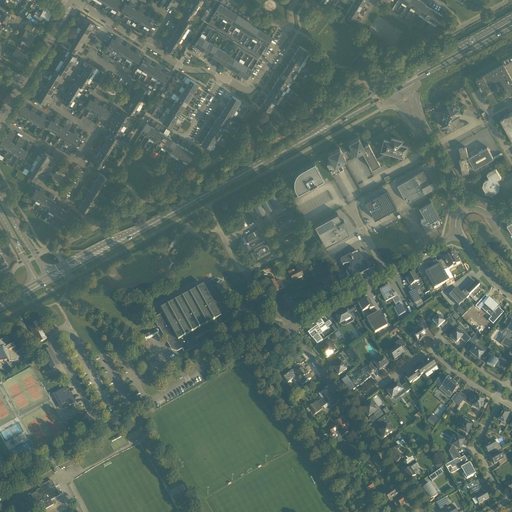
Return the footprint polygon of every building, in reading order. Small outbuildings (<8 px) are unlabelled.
[(118,2),(119,0),(116,0),(112,8),(117,11),(121,3),(118,2)] [(178,5),(169,0),(165,0),(164,4),(171,8),(173,5),(176,7),(178,5)] [(188,5),(196,10),(198,5),(199,6),(199,5),(190,0),(186,0),(187,0),(190,2),(188,5)] [(359,12),(362,7),(353,2),(353,1),(350,0),(347,5),(350,6),(359,12)] [(415,11),(421,1),(419,0),(415,0),(411,7),(415,10),(415,11)] [(125,13),(132,3),(130,1),(128,5),(125,3),(120,10),(119,12),(124,15),(125,13)] [(419,14),(425,5),(425,4),(421,1),(415,11),(419,14)] [(130,16),(135,9),(132,7),(134,4),(132,3),(125,13),(126,14),(125,16),(129,18),(130,16)] [(219,15),(224,6),(220,4),(214,13),(219,15)] [(0,5),(0,6),(0,14),(1,15),(0,16),(0,19),(6,22),(10,16),(5,13),(7,10),(5,8),(2,6),(0,5)] [(183,6),(182,8),(193,15),(194,14),(193,14),(196,10),(188,5),(186,8),(183,6)] [(424,16),(429,7),(425,5),(419,14),(424,16)] [(223,18),(229,9),(224,6),(219,15),(223,18)] [(359,12),(350,6),(347,11),(355,17),(359,12)] [(52,12),(44,7),(41,12),(36,9),(32,15),(41,20),(42,19),(46,22),(52,12)] [(135,19),(142,9),(139,7),(137,11),(135,9),(130,16),(135,19)] [(429,7),(424,16),(428,19),(433,10),(429,7)] [(193,16),(193,15),(182,8),(181,10),(184,12),(182,15),(190,19),(192,15),(193,16)] [(140,22),(144,15),(142,13),(144,10),(142,9),(135,19),(140,22)] [(233,12),(229,9),(223,18),(228,21),(233,12)] [(433,10),(428,19),(432,22),(438,13),(433,10)] [(355,17),(347,11),(344,16),(352,21),(355,17)] [(232,23),(238,15),(233,12),(228,21),(232,23)] [(145,25),(151,15),(149,13),(147,17),(144,15),(140,22),(145,25)] [(438,13),(432,22),(436,24),(442,15),(438,13)] [(151,15),(145,25),(150,28),(154,21),(151,19),(153,16),(151,15)] [(236,26),(242,17),(238,15),(232,23),(236,26)] [(242,17),(236,26),(241,29),(240,30),(246,20),(242,17)] [(178,19),(176,21),(188,28),(188,27),(190,23),(183,18),(181,21),(178,19)] [(83,23),(95,31),(96,29),(93,27),(95,24),(87,19),(84,23),(83,23)] [(246,20),(240,30),(245,33),(250,24),(251,23),(246,20)] [(178,25),(177,28),(184,33),(187,29),(188,29),(188,28),(176,21),(175,23),(178,25)] [(25,38),(31,42),(35,36),(30,33),(34,26),(28,22),(28,23),(26,26),(26,25),(26,26),(23,30),(25,31),(20,39),(25,42),(24,41),(25,38)] [(81,29),(89,33),(90,31),(94,33),(95,31),(83,23),(83,24),(83,25),(81,29)] [(249,35),(254,26),(250,24),(245,33),(249,35)] [(254,26),(249,35),(253,38),(259,29),(254,26)] [(170,31),(181,38),(184,33),(177,28),(175,31),(172,29),(170,31)] [(78,32),(77,33),(89,40),(90,38),(87,36),(89,33),(81,29),(78,33),(78,32)] [(259,29),(253,38),(257,40),(263,32),(259,29)] [(181,38),(170,31),(169,33),(172,35),(171,38),(178,42),(181,38)] [(262,43),(267,34),(263,32),(257,40),(262,43)] [(75,38),(83,43),(84,40),(88,42),(89,40),(77,33),(77,34),(75,38)] [(267,34),(262,43),(266,46),(272,37),(267,34)] [(204,39),(200,36),(194,45),(199,48),(204,39)] [(106,48),(110,51),(111,52),(119,38),(117,37),(115,40),(112,38),(106,48)] [(71,43),(83,50),(84,48),(81,46),(83,43),(75,38),(72,43),(72,42),(71,43)] [(119,42),(121,39),(119,38),(111,52),(110,52),(115,55),(122,44),(119,42)] [(178,42),(171,38),(169,41),(166,39),(164,41),(175,47),(178,42)] [(204,39),(199,48),(203,51),(209,42),(204,39)] [(175,47),(164,41),(163,43),(166,45),(165,48),(168,49),(166,52),(171,55),(173,53),(172,52),(175,47)] [(209,42),(203,51),(207,53),(213,45),(209,42)] [(82,52),(83,50),(71,43),(72,44),(69,48),(77,53),(78,50),(82,52)] [(129,44),(127,43),(125,46),(122,44),(115,55),(120,58),(121,56),(129,44)] [(129,44),(121,56),(122,56),(123,55),(127,58),(132,50),(129,48),(131,45),(129,44)] [(213,45),(207,53),(212,56),(217,47),(213,45)] [(299,46),(297,50),(305,56),(308,51),(299,46)] [(212,56),(216,59),(222,50),(217,47),(212,56)] [(26,55),(17,49),(16,52),(14,51),(13,54),(10,52),(6,58),(13,62),(15,58),(21,62),(26,55)] [(130,61),(131,62),(138,50),(136,49),(134,52),(132,50),(127,58),(131,60),(130,61)] [(138,54),(140,51),(138,50),(131,62),(132,62),(132,61),(137,64),(141,56),(138,54)] [(216,59),(220,61),(226,53),(222,50),(216,59)] [(294,55),(303,60),(305,56),(297,50),(294,55)] [(66,56),(77,63),(79,61),(75,59),(77,56),(70,52),(67,56),(66,55),(66,56)] [(224,65),(230,57),(231,55),(226,53),(220,61),(220,62),(224,65)] [(294,55),(291,59),(300,64),(303,60),(294,55)] [(66,57),(64,62),(71,66),(73,64),(76,66),(77,63),(66,56),(65,57),(66,57)] [(230,57),(224,65),(229,68),(234,59),(230,57)] [(149,59),(147,58),(145,61),(142,60),(138,67),(142,70),(141,71),(142,71),(149,59)] [(149,59),(142,71),(143,72),(143,71),(148,73),(152,66),(149,64),(151,61),(149,59)] [(234,59),(229,68),(233,71),(238,62),(234,59)] [(289,63),(297,69),(300,64),(291,59),(289,63)] [(60,66),(71,73),(73,71),(69,69),(71,66),(64,62),(61,66),(60,65),(60,66)] [(238,62),(233,71),(237,73),(243,64),(238,62)] [(83,64),(82,66),(93,73),(94,73),(93,72),(96,68),(88,63),(86,66),(83,64)] [(289,63),(286,67),(295,73),(297,69),(289,63)] [(152,66),(148,73),(152,76),(151,77),(152,77),(159,65),(157,64),(155,67),(152,66)] [(243,64),(237,73),(242,76),(247,67),(243,64)] [(511,79),(503,64),(476,79),(482,89),(498,80),(499,81),(501,80),(509,95),(510,95),(511,97),(511,112),(500,119),(511,141),(511,140),(511,79)] [(153,77),(157,79),(162,72),(159,70),(161,67),(159,65),(152,77),(153,77)] [(56,70),(65,76),(67,73),(70,75),(71,73),(60,66),(59,67),(60,67),(58,71),(56,70)] [(82,66),(80,68),(84,70),(82,73),(89,78),(92,74),(93,74),(93,73),(82,66)] [(247,67),(242,76),(246,79),(252,70),(247,67)] [(292,77),(295,73),(286,67),(283,72),(292,77)] [(65,76),(56,70),(53,74),(52,73),(52,74),(63,82),(65,80),(61,78),(63,75),(65,76)] [(169,71),(167,70),(165,73),(162,72),(157,79),(161,82),(161,83),(164,85),(168,77),(166,76),(169,71)] [(289,82),(292,77),(283,72),(282,71),(279,76),(289,82)] [(77,74),(76,76),(87,83),(88,82),(87,82),(89,78),(82,73),(80,76),(77,74)] [(50,80),(57,84),(59,82),(62,84),(63,82),(52,74),(51,75),(52,75),(50,80)] [(87,84),(87,83),(76,76),(74,78),(78,80),(76,83),(74,81),(74,82),(83,87),(86,83),(87,84)] [(279,76),(277,80),(286,85),(288,81),(289,82),(279,76)] [(190,79),(187,84),(196,89),(197,88),(199,85),(190,79)] [(57,84),(50,80),(47,84),(46,83),(46,84),(57,91),(59,89),(55,87),(57,84)] [(288,87),(286,85),(277,80),(274,85),(283,90),(285,91),(288,87)] [(69,82),(68,84),(79,92),(80,91),(79,90),(81,86),(83,88),(83,87),(74,82),(72,84),(69,82)] [(46,85),(44,89),(51,94),(53,91),(56,93),(57,91),(46,84),(45,85),(46,85)] [(79,92),(68,84),(66,86),(70,88),(68,91),(76,96),(78,92),(79,92)] [(187,84),(185,88),(193,93),(196,89),(187,84)] [(135,86),(134,88),(146,95),(146,94),(145,94),(148,89),(140,85),(138,88),(135,86)] [(274,85),(271,89),(280,94),(283,90),(274,85)] [(134,95),(142,99),(144,95),(145,96),(146,95),(134,88),(133,90),(136,92),(134,95)] [(185,88),(182,92),(191,98),(193,93),(185,88)] [(51,94),(44,89),(41,94),(40,93),(40,94),(52,101),(53,99),(50,97),(51,94)] [(271,89),(269,93),(277,99),(280,94),(271,89)] [(62,94),(74,101),(74,100),(73,100),(76,96),(68,91),(66,94),(63,92),(62,94)] [(188,102),(191,98),(182,92),(179,97),(188,102)] [(269,93),(268,94),(266,97),(275,103),(277,99),(269,93)] [(40,94),(39,95),(38,94),(36,97),(38,99),(45,104),(47,101),(50,103),(52,101),(40,94)] [(73,102),(74,101),(62,94),(60,96),(64,98),(62,101),(63,102),(67,104),(69,106),(72,101),(73,102)] [(139,103),(142,99),(134,95),(132,98),(129,96),(128,98),(140,105),(140,104),(139,103)] [(176,100),(175,100),(185,106),(188,102),(179,97),(176,95),(174,99),(176,100)] [(232,96),(229,100),(238,105),(241,101),(232,96)] [(266,97),(263,102),(272,107),(275,103),(266,97)] [(93,101),(90,99),(85,106),(89,109),(89,110),(90,110),(97,99),(95,98),(93,101)] [(128,104),(136,109),(138,105),(139,105),(140,105),(128,98),(127,100),(130,102),(128,104)] [(99,100),(97,99),(90,110),(89,111),(94,115),(95,113),(100,105),(97,103),(99,100)] [(183,111),(185,106),(175,100),(173,105),(183,111)] [(229,100),(227,104),(235,110),(238,105),(229,100)] [(21,118),(23,116),(27,108),(25,106),(27,103),(24,102),(17,113),(16,115),(21,118)] [(263,102),(261,106),(269,112),(272,107),(263,102)] [(99,116),(107,105),(104,103),(102,107),(100,105),(95,113),(99,115),(99,116)] [(126,107),(123,105),(122,107),(133,114),(136,109),(128,104),(126,107)] [(233,114),(235,110),(227,104),(224,109),(233,114)] [(109,106),(107,105),(99,116),(98,118),(103,121),(110,111),(107,109),(109,106)] [(183,111),(173,105),(170,109),(179,114),(181,110),(183,111)] [(457,126),(460,114),(458,114),(459,109),(456,108),(456,107),(452,105),(451,107),(447,106),(445,113),(444,113),(443,118),(444,119),(441,126),(445,127),(445,129),(449,130),(450,129),(453,130),(455,125),(457,126)] [(26,119),(27,119),(34,108),(32,107),(30,110),(27,108),(23,116),(27,118),(26,119)] [(28,119),(33,122),(37,114),(34,112),(36,109),(34,108),(27,119),(28,120),(28,119)] [(176,119),(179,114),(170,109),(167,113),(176,119)] [(224,109),(221,113),(230,119),(233,114),(224,109)] [(116,112),(115,114),(127,121),(128,122),(132,117),(121,111),(120,114),(116,112)] [(36,125),(37,125),(44,114),(42,113),(40,116),(37,114),(33,122),(37,124),(36,125)] [(167,113),(165,118),(174,123),(176,119),(167,113)] [(217,117),(227,123),(230,119),(221,113),(219,117),(218,117),(217,117)] [(44,114),(37,125),(38,126),(38,125),(42,128),(47,120),(44,118),(46,115),(44,114)] [(127,121),(115,114),(114,116),(117,118),(115,121),(123,125),(125,127),(128,122),(127,121)] [(217,117),(215,121),(223,127),(225,128),(227,123),(217,117)] [(50,130),(50,131),(57,119),(55,118),(53,121),(50,119),(46,127),(50,130)] [(165,118),(162,122),(171,128),(174,123),(165,118)] [(52,131),(56,133),(60,125),(57,124),(59,120),(57,119),(50,131),(51,131),(52,131)] [(110,121),(109,123),(121,131),(121,130),(120,129),(123,125),(115,121),(114,123),(110,121)] [(221,131),(223,127),(215,121),(212,126),(221,131)] [(109,123),(108,126),(111,127),(109,130),(117,135),(118,133),(122,135),(123,132),(121,131),(109,123)] [(146,123),(141,132),(145,135),(151,126),(146,123)] [(59,136),(60,137),(67,125),(65,124),(63,127),(60,125),(56,133),(60,136),(59,136)] [(69,126),(67,125),(60,137),(61,137),(65,139),(70,131),(67,130),(69,126)] [(145,135),(150,137),(155,129),(151,126),(145,135)] [(212,126),(209,130),(218,135),(221,131),(212,126)] [(154,140),(160,131),(155,129),(150,137),(154,140)] [(64,142),(69,144),(77,131),(75,130),(73,133),(70,131),(65,139),(64,142)] [(218,135),(209,130),(207,134),(216,140),(218,135)] [(71,142),(75,145),(80,138),(77,136),(79,132),(77,131),(69,144),(69,145),(71,142)] [(158,143),(164,134),(160,131),(154,140),(158,143)] [(104,137),(115,144),(116,143),(115,143),(118,138),(110,134),(108,137),(105,135),(104,137)] [(162,147),(168,137),(164,134),(158,143),(162,145),(162,146),(162,147)] [(207,134),(204,139),(213,144),(216,140),(207,134)] [(3,148),(10,136),(8,135),(6,138),(3,137),(0,141),(0,145),(3,147),(2,148),(3,148)] [(8,150),(13,143),(10,141),(12,138),(10,136),(3,148),(4,149),(4,148),(8,150)] [(104,144),(112,148),(114,144),(115,145),(115,144),(104,137),(103,139),(106,141),(104,144)] [(162,147),(166,149),(172,139),(168,137),(162,147)] [(372,169),(374,168),(375,168),(374,167),(376,166),(377,167),(380,165),(377,159),(386,154),(400,158),(400,157),(404,158),(407,146),(401,144),(402,141),(391,138),(390,141),(384,140),(380,151),(385,153),(376,157),(368,143),(363,146),(362,144),(361,145),(360,143),(361,143),(358,138),(349,143),(351,147),(349,148),(353,155),(355,154),(355,155),(362,151),(372,169)] [(171,152),(176,143),(172,140),(173,139),(172,139),(166,149),(171,152)] [(210,149),(213,144),(204,139),(201,143),(210,149)] [(13,154),(20,142),(18,141),(16,144),(13,143),(8,150),(12,153),(12,154),(13,154)] [(20,142),(13,154),(13,155),(14,154),(18,156),(23,149),(20,147),(22,144),(20,142)] [(181,146),(176,143),(171,152),(175,155),(181,146)] [(98,146),(109,154),(110,153),(109,152),(112,148),(104,144),(102,146),(99,144),(98,146)] [(32,150),(31,151),(36,154),(40,149),(39,148),(34,146),(32,150)] [(98,153),(106,158),(108,154),(109,154),(98,146),(97,148),(100,150),(98,153)] [(181,146),(175,155),(179,157),(185,148),(181,146)] [(23,149),(18,156),(22,159),(22,160),(30,149),(27,147),(25,150),(23,149)] [(459,149),(461,157),(462,157),(462,159),(459,160),(460,165),(461,165),(461,167),(462,171),(462,174),(469,172),(469,170),(474,168),(474,169),(493,158),(493,157),(487,147),(468,157),(468,156),(466,147),(459,149)] [(189,151),(185,148),(179,157),(184,160),(189,151)] [(343,167),(340,163),(346,160),(343,155),(342,155),(341,154),(342,154),(339,148),(334,151),(335,152),(333,153),(333,152),(328,155),(331,160),(331,159),(332,161),(326,164),(332,174),(340,170),(340,169),(343,167)] [(54,161),(55,158),(43,151),(43,152),(44,152),(41,157),(49,161),(50,159),(54,161)] [(194,154),(189,151),(184,160),(188,163),(194,154)] [(106,158),(98,153),(96,156),(93,154),(92,156),(103,163),(104,163),(103,162),(106,158)] [(92,163),(100,168),(102,169),(105,164),(103,163),(92,156),(91,158),(94,160),(92,163)] [(37,161),(38,161),(49,168),(50,166),(47,164),(49,161),(41,157),(38,161),(38,160),(37,161)] [(35,166),(43,171),(44,168),(48,170),(49,168),(38,161),(35,166)] [(323,179),(314,162),(301,169),(300,170),(298,172),(297,173),(296,175),(295,177),(294,179),(294,181),(294,183),(294,185),(294,187),(295,189),(297,193),(323,179)] [(43,171),(35,166),(33,170),(32,170),(31,171),(43,178),(44,176),(41,174),(43,171)] [(487,174),(489,178),(484,181),(482,186),(486,191),(485,193),(487,193),(487,194),(490,195),(490,194),(492,195),(493,195),(493,193),(498,190),(500,185),(497,180),(501,178),(496,168),(487,174)] [(38,178),(42,180),(43,178),(31,171),(29,169),(26,174),(29,176),(37,181),(38,178)] [(60,169),(52,175),(59,184),(67,178),(60,169)] [(401,194),(428,179),(423,170),(397,185),(401,194)] [(99,175),(97,178),(105,183),(107,178),(108,179),(109,178),(97,171),(96,173),(99,175)] [(91,181),(102,187),(103,188),(103,187),(102,187),(105,183),(97,178),(95,181),(92,179),(91,181)] [(429,183),(428,179),(401,194),(406,202),(424,193),(423,192),(433,186),(431,182),(429,183)] [(99,192),(102,187),(91,181),(90,183),(93,185),(91,188),(99,192)] [(43,189),(41,188),(39,191),(36,189),(31,198),(35,200),(34,201),(35,201),(43,189)] [(86,188),(85,190),(97,198),(97,197),(96,196),(99,192),(91,188),(89,190),(86,188)] [(41,203),(46,195),(43,194),(45,190),(43,189),(35,201),(35,202),(35,203),(39,206),(41,203)] [(96,198),(97,198),(85,190),(84,192),(87,194),(85,197),(93,202),(95,198),(96,198)] [(396,208),(387,190),(365,202),(368,209),(369,208),(372,213),(371,214),(374,220),(396,208)] [(41,203),(41,204),(40,205),(44,208),(44,207),(45,207),(53,195),(51,194),(49,197),(46,195),(41,203)] [(280,203),(279,201),(276,203),(271,194),(267,196),(274,207),(280,203)] [(53,195),(45,207),(46,208),(46,207),(50,209),(54,203),(56,201),(53,200),(55,196),(53,195)] [(80,198),(79,200),(91,207),(90,206),(93,202),(85,197),(83,200),(80,198)] [(270,210),(263,198),(260,200),(267,212),(270,210)] [(81,204),(81,205),(79,207),(87,212),(89,208),(90,208),(91,207),(79,200),(78,202),(81,204)] [(431,205),(433,205),(431,201),(418,207),(420,211),(421,211),(424,218),(420,220),(422,222),(420,223),(422,227),(423,226),(426,230),(439,223),(437,218),(438,218),(431,205)] [(53,216),(61,203),(59,202),(57,205),(54,203),(50,209),(49,211),(48,213),(53,216)] [(251,204),(258,216),(261,214),(260,212),(263,210),(260,204),(257,206),(254,202),(251,204)] [(59,217),(64,209),(61,208),(63,204),(61,203),(53,216),(52,217),(57,220),(59,217)] [(256,220),(248,206),(242,209),(250,224),(256,220)] [(71,209),(69,208),(67,211),(64,209),(59,217),(63,219),(63,220),(64,221),(71,209)] [(277,224),(290,217),(288,213),(275,221),(277,224)] [(314,226),(325,247),(348,234),(344,226),(346,225),(343,220),(341,221),(337,214),(314,226)] [(283,232),(294,226),(292,222),(281,228),(283,232)] [(172,246),(177,239),(180,235),(173,230),(168,237),(164,235),(162,239),(166,241),(168,243),(165,248),(173,253),(176,249),(172,246)] [(284,236),(286,240),(297,234),(296,232),(295,230),(284,236)] [(258,231),(246,238),(249,244),(262,237),(258,231)] [(266,245),(264,241),(252,247),(254,252),(256,251),(266,245)] [(258,260),(271,253),(269,250),(264,252),(263,249),(258,251),(259,253),(256,255),(258,260)] [(350,280),(368,270),(358,252),(353,255),(355,261),(351,262),(347,258),(340,262),(350,280)] [(443,259),(438,262),(444,272),(446,270),(449,269),(460,263),(458,260),(459,259),(457,255),(456,256),(454,253),(450,255),(447,257),(447,256),(443,259)] [(163,265),(169,270),(175,263),(168,258),(163,265)] [(449,281),(444,272),(438,262),(434,264),(435,267),(425,272),(434,289),(449,281)] [(289,275),(293,281),(303,276),(300,270),(289,275)] [(446,270),(444,272),(449,281),(452,279),(449,274),(448,274),(446,270)] [(408,293),(414,304),(421,300),(415,290),(418,288),(415,284),(419,282),(414,273),(409,276),(406,278),(410,286),(408,287),(410,292),(408,293)] [(326,291),(339,287),(334,275),(327,278),(329,285),(324,287),(326,291)] [(280,280),(275,283),(272,278),(266,281),(273,294),(279,291),(279,290),(284,288),(280,280)] [(226,306),(223,301),(229,298),(227,294),(228,293),(222,283),(221,284),(220,282),(216,284),(218,286),(215,287),(212,281),(203,286),(217,311),(226,306)] [(452,293),(449,296),(459,306),(462,303),(466,299),(470,295),(474,298),(481,291),(478,288),(479,286),(475,282),(467,290),(466,290),(466,289),(461,294),(456,289),(452,293)] [(217,311),(203,286),(198,289),(196,285),(170,299),(172,303),(161,309),(163,314),(153,319),(158,328),(161,327),(167,337),(165,339),(169,346),(171,344),(173,348),(177,350),(181,347),(184,354),(186,353),(186,352),(187,353),(187,352),(188,352),(198,346),(195,339),(198,337),(198,338),(207,333),(207,332),(210,330),(210,331),(219,326),(219,325),(222,323),(223,324),(232,319),(227,310),(219,314),(217,311)] [(390,288),(389,289),(388,287),(379,292),(386,303),(392,299),(396,307),(394,309),(398,317),(405,313),(401,307),(403,306),(399,297),(398,296),(397,297),(396,295),(397,295),(396,292),(392,295),(390,291),(391,291),(390,288)] [(289,291),(282,294),(278,296),(287,313),(294,310),(292,305),(290,302),(294,301),(289,291)] [(485,296),(475,307),(476,307),(479,310),(483,305),(489,310),(487,313),(492,318),(489,321),(493,324),(493,325),(502,314),(497,309),(498,308),(495,306),(496,306),(485,296)] [(379,312),(377,313),(374,308),(369,300),(365,302),(364,300),(358,304),(362,312),(369,308),(370,310),(373,315),(366,319),(372,330),(373,329),(375,333),(387,326),(379,312)] [(341,327),(346,325),(345,321),(351,318),(352,321),(358,318),(355,312),(350,315),(347,311),(340,315),(339,314),(340,314),(339,314),(335,316),(335,317),(335,316),(337,320),(336,320),(339,325),(339,324),(340,324),(341,327)] [(511,334),(511,336),(509,340),(507,338),(504,342),(503,341),(500,344),(511,351),(511,350),(511,315),(510,314),(506,320),(505,321),(505,322),(504,322),(508,325),(507,326),(508,326),(507,327),(508,328),(506,330),(511,334)] [(433,316),(427,322),(431,326),(434,323),(435,325),(438,328),(440,326),(441,328),(442,328),(443,328),(448,323),(451,319),(449,317),(444,322),(440,318),(438,316),(436,318),(433,316)] [(317,344),(323,340),(318,334),(321,332),(321,331),(326,327),(327,328),(332,325),(329,321),(325,325),(321,320),(308,327),(311,331),(308,333),(312,339),(313,338),(317,344)] [(421,329),(420,328),(415,332),(415,333),(412,335),(417,342),(418,342),(419,342),(424,339),(423,338),(426,336),(423,332),(425,331),(429,329),(429,328),(423,321),(423,322),(424,323),(421,325),(423,328),(421,329)] [(47,339),(38,322),(29,327),(38,344),(47,339)] [(450,337),(450,338),(452,340),(453,339),(456,343),(460,339),(463,341),(468,336),(462,331),(459,333),(456,330),(450,337)] [(469,343),(472,345),(478,339),(475,336),(469,343)] [(11,362),(19,358),(14,349),(16,349),(15,348),(15,349),(13,346),(14,345),(12,346),(8,337),(0,341),(0,368),(9,363),(9,364),(10,364),(9,363),(11,363),(11,362)] [(324,356),(323,356),(325,359),(326,358),(326,359),(329,356),(330,357),(332,355),(333,353),(331,351),(335,348),(332,344),(329,340),(322,345),(325,349),(321,352),(324,356)] [(395,360),(398,359),(398,358),(403,354),(400,349),(402,348),(406,346),(401,340),(398,342),(399,344),(393,348),(394,349),(389,353),(394,360),(395,360)] [(483,354),(480,351),(482,349),(476,344),(469,353),(472,356),(475,358),(478,360),(479,360),(481,357),(483,354)] [(51,370),(57,367),(60,366),(50,348),(41,353),(51,370)] [(338,375),(338,376),(342,373),(343,374),(345,372),(345,371),(346,370),(342,363),(345,361),(341,355),(333,360),(336,364),(338,366),(333,369),(334,370),(335,370),(336,371),(335,371),(336,372),(335,373),(337,375),(338,375)] [(370,375),(376,371),(375,370),(377,369),(379,371),(382,368),(383,369),(383,368),(384,367),(385,367),(388,365),(388,364),(383,358),(383,357),(383,358),(380,360),(379,360),(378,361),(377,361),(374,364),(372,366),(370,364),(365,368),(370,375)] [(503,365),(505,362),(502,359),(501,359),(499,358),(497,361),(491,358),(487,364),(495,369),(494,371),(498,373),(500,370),(501,371),(504,366),(503,365)] [(429,371),(435,367),(435,366),(435,365),(434,364),(435,364),(432,361),(431,360),(428,362),(427,362),(421,366),(418,368),(418,369),(417,370),(420,375),(424,373),(425,375),(429,372),(429,371)] [(303,368),(299,371),(296,367),(283,377),(288,383),(296,377),(302,385),(311,379),(303,368)] [(417,370),(416,370),(405,378),(409,383),(414,380),(415,381),(420,377),(421,376),(420,375),(417,370)] [(347,377),(342,381),(349,391),(352,389),(353,390),(360,385),(363,383),(368,379),(367,379),(368,378),(368,379),(370,377),(367,373),(365,375),(366,375),(365,376),(364,375),(352,384),(347,377)] [(441,377),(440,377),(435,384),(440,388),(442,386),(448,391),(447,392),(445,395),(449,398),(454,392),(455,393),(457,390),(459,387),(458,387),(455,384),(452,381),(452,382),(448,379),(448,378),(446,381),(441,377)] [(52,383),(47,386),(51,393),(56,391),(52,383)] [(401,388),(397,384),(387,391),(392,398),(398,394),(400,397),(406,393),(410,390),(406,384),(402,387),(401,388)] [(66,404),(67,406),(67,407),(76,402),(67,387),(58,392),(55,394),(62,407),(66,404)] [(310,411),(311,412),(320,406),(332,396),(329,391),(322,396),(324,398),(318,403),(317,402),(312,405),(307,409),(309,412),(310,411)] [(465,397),(460,393),(454,402),(459,406),(465,397)] [(303,394),(293,401),(297,407),(307,400),(303,394)] [(320,406),(311,412),(314,416),(318,413),(323,409),(322,408),(328,403),(330,406),(336,401),(332,396),(320,406)] [(472,407),(478,410),(479,411),(481,407),(481,408),(482,408),(484,404),(483,404),(484,400),(483,400),(484,399),(481,398),(480,398),(477,397),(477,398),(473,396),(469,404),(473,406),(472,407)] [(370,403),(362,409),(366,414),(368,417),(370,416),(373,414),(374,416),(377,419),(383,415),(380,411),(376,405),(373,407),(370,403)] [(502,414),(501,413),(499,417),(500,417),(499,420),(502,422),(500,425),(506,428),(510,421),(507,419),(510,414),(508,413),(508,412),(505,410),(504,411),(502,414)] [(383,437),(384,438),(392,432),(387,426),(390,423),(385,416),(377,421),(381,426),(383,428),(379,431),(381,435),(380,436),(382,438),(383,437)] [(431,417),(427,422),(433,427),(437,422),(431,417)] [(463,425),(460,431),(467,435),(468,432),(469,432),(470,429),(472,426),(468,423),(469,420),(464,417),(460,424),(463,425)] [(348,432),(345,428),(346,427),(345,427),(343,425),(344,424),(341,420),(334,425),(331,428),(331,427),(325,431),(329,437),(335,433),(338,431),(342,437),(348,432)] [(457,437),(452,446),(450,450),(451,453),(450,454),(450,455),(453,461),(454,461),(458,459),(460,457),(457,451),(456,451),(456,450),(456,449),(459,450),(461,447),(462,444),(464,441),(457,437)] [(488,446),(485,447),(484,447),(485,448),(484,448),(486,452),(486,451),(488,453),(493,450),(495,453),(501,449),(498,444),(495,445),(494,442),(491,444),(490,443),(487,445),(488,446)] [(1,458),(2,459),(6,467),(12,464),(1,444),(0,444),(0,455),(1,455),(3,457),(1,458)] [(402,458),(398,452),(397,451),(401,447),(399,445),(389,453),(396,463),(402,458)] [(370,471),(373,469),(375,468),(379,473),(386,469),(377,456),(376,457),(374,454),(367,459),(367,461),(370,465),(367,467),(370,471)] [(501,465),(507,460),(504,455),(502,456),(500,454),(491,459),(490,460),(492,463),(493,463),(494,464),(499,461),(501,465)] [(467,479),(474,475),(475,475),(471,468),(472,467),(470,463),(466,465),(465,462),(467,461),(464,457),(458,460),(458,459),(454,461),(447,465),(449,467),(450,466),(452,469),(458,466),(460,469),(461,469),(462,468),(467,479),(466,479),(467,479)] [(416,478),(415,476),(412,472),(414,470),(418,467),(414,461),(407,466),(409,469),(403,473),(409,481),(412,479),(413,480),(414,481),(416,479),(416,478)] [(434,473),(429,478),(432,482),(437,477),(434,473)] [(474,482),(463,488),(466,492),(472,489),(476,497),(475,498),(479,504),(489,499),(485,492),(481,494),(477,486),(475,481),(474,481),(474,482)] [(36,491),(37,493),(31,496),(30,494),(18,501),(19,502),(14,505),(17,511),(23,511),(30,511),(39,507),(39,508),(44,506),(46,509),(53,505),(51,501),(60,496),(54,487),(52,488),(48,482),(39,487),(40,489),(36,491)] [(371,483),(365,488),(367,491),(374,487),(371,483)] [(438,495),(429,484),(428,485),(426,483),(423,485),(424,487),(422,489),(428,497),(427,497),(426,497),(430,502),(434,500),(434,499),(433,499),(438,495)] [(401,506),(408,501),(404,495),(401,491),(397,486),(385,495),(389,501),(391,499),(394,497),(397,500),(396,500),(401,506)] [(448,505),(449,505),(445,497),(435,503),(440,510),(442,509),(444,511),(443,511),(456,511),(453,507),(450,509),(448,505)]
